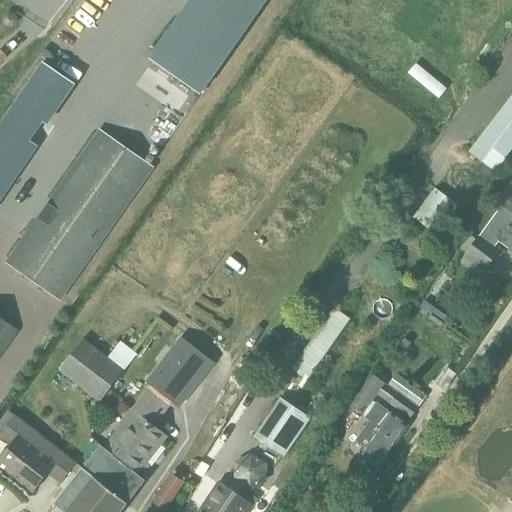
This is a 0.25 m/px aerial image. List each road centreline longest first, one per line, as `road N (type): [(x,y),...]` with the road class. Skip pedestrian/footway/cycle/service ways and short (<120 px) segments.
road 1 (unknown): [(0,221),(154,0)]
road 2 (unknown): [(357,511),(511,305)]
road 3 (unknown): [(223,373),(135,511)]
